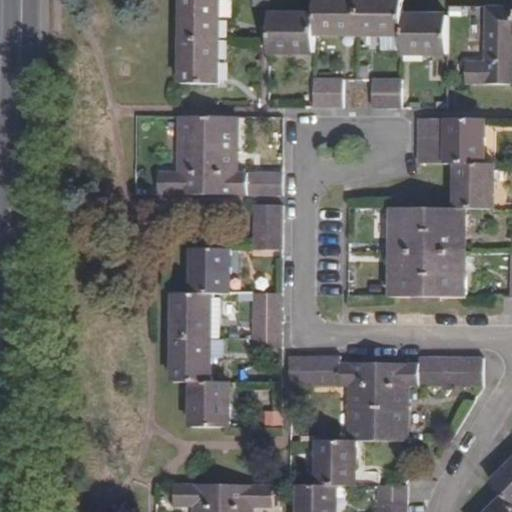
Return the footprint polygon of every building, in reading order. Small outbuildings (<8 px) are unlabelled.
[(222,18),(222,0),(180,0),(179,38),(214,39),(215,18),(222,18)] [(358,31),(358,0),(315,0),(315,13),(315,38),(338,38),(338,31),(358,31)] [(404,14),(403,0),(358,0),(358,31),(378,31),(378,38),(403,38),(404,14)] [(511,85),(511,6),(487,6),(487,10),(486,61),(469,61),(468,85),(511,85)] [(315,38),(315,13),(271,13),(270,39),(270,55),(294,55),(293,48),(315,48),(315,38)] [(449,57),(450,14),(404,14),(403,38),(403,50),(423,50),(423,57),(449,57)] [(214,59),(214,39),(179,38),(178,85),(221,86),(221,59),(214,59)] [(369,80),(370,70),(358,70),(358,80),(369,80)] [(344,109),(345,80),(315,80),(314,108),(344,109)] [(404,110),(404,80),(374,80),(374,110),(403,110),(404,110)] [(208,196),(210,118),(179,118),(178,172),(162,172),(161,196),(208,196)] [(239,173),(240,118),(210,118),(208,196),(248,197),(248,173),(239,173)] [(445,165),(445,119),(420,119),(419,165),(445,165)] [(481,165),(481,143),(488,143),(488,120),(445,119),(445,165),(454,165),(481,165)] [(498,190),(499,165),(488,165),(481,165),(454,165),(453,210),(470,210),(491,210),(491,190),(498,190)] [(284,197),(284,173),(248,173),(248,197),(284,197)] [(283,251),(284,207),(255,207),(255,251),(283,251)] [(390,230),(390,209),(376,209),(376,230),(390,230)] [(432,252),(433,210),(432,210),(392,210),(392,232),(399,232),(399,252),(432,252)] [(470,233),(470,210),(453,210),(433,210),(432,252),(463,252),(463,233),(470,233)] [(234,275),(234,251),(193,250),(192,296),(217,296),(227,296),(227,276),(234,275)] [(431,298),(432,252),(399,252),(398,272),(392,272),(391,298),(431,298)] [(462,273),(463,252),(432,252),(431,298),(470,298),(469,272),(462,273)] [(225,341),(226,301),(217,301),(217,296),(192,296),(173,295),(171,340),(209,341),(216,341),(225,341)] [(283,322),(283,296),(254,295),(254,322),(283,322)] [(283,334),(283,322),(254,322),(254,333),(283,334)] [(283,350),(283,334),(254,333),(253,349),(283,350)] [(209,361),(209,341),(171,340),(171,383),(192,384),(215,384),(215,361),(209,361)] [(342,387),(341,364),(342,358),(292,357),(292,386),(342,387)] [(486,388),(486,359),(422,359),(421,365),(421,387),(486,388)] [(381,442),(382,364),(341,364),(342,387),(351,387),(350,441),(361,441),(381,442)] [(421,387),(421,365),(382,364),(381,442),(411,442),(412,387),(421,387)] [(226,405),(226,384),(215,384),(192,384),(191,428),(232,429),(233,405),(226,405)] [(361,467),(361,441),(350,441),(318,441),(317,487),(334,486),(341,486),(354,487),(354,468),(361,467)] [(511,462),(491,482),(505,496),(511,502),(511,462)] [(225,511),(225,486),(175,485),(175,509),(195,509),(194,511),(225,511)] [(255,511),(256,510),(274,510),(274,487),(225,486),(225,511),(255,511)] [(340,511),(341,507),(333,507),(334,486),(317,487),(298,487),(298,511),(340,511)] [(341,507),(341,486),(334,486),(333,507),(341,507)] [(407,511),(408,487),(377,487),(377,511),(407,511)] [(511,511),(511,502),(505,496),(501,500),(497,504),(488,511),(511,511)]
